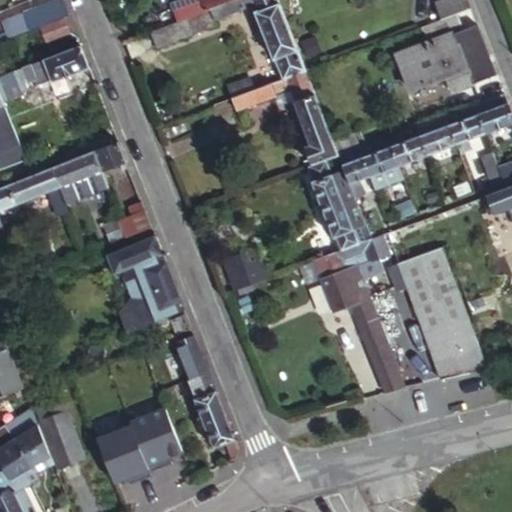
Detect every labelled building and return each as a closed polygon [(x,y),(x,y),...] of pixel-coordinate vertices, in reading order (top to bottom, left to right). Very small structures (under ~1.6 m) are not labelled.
[(34,28),(59,18),(66,16),(60,0),(27,14),(33,29),(34,28)] [(291,45),(284,27),(273,0),(237,0),(176,24),(150,33),(156,48),(185,37),(190,30),(252,6),(255,11),(252,12),(269,60),(273,59),(281,81),(302,73),(291,45)] [(237,0),(202,0),(203,0),(202,0),(195,0),(171,9),(176,24),(237,0)] [(468,10),(464,0),(443,0),(436,3),(442,20),(454,15),(468,10)] [(454,15),(442,20),(420,28),(427,45),(393,58),(405,91),(442,78),(448,94),(467,87),(449,37),(461,32),(454,15)] [(59,18),(34,28),(40,42),(65,34),(59,18)] [(284,27),(291,45),(299,43),(292,24),(284,27)] [(77,45),(0,75),(0,96),(3,105),(24,98),(26,92),(24,84),(33,79),(36,87),(86,67),(77,45)] [(329,145),(316,111),(302,73),(281,81),(252,92),(231,100),(235,112),(275,98),(274,95),(287,90),(309,146),(306,148),(312,166),(334,158),(329,145)] [(249,81),(227,89),(231,100),(252,92),(249,81)] [(473,105),(483,134),(511,122),(501,95),(473,105)] [(473,105),(444,117),(454,145),(483,134),(473,105)] [(454,145),(444,117),(414,128),(417,135),(425,156),(454,145)] [(417,135),(414,128),(401,133),(404,141),(417,135)] [(385,139),(388,147),(396,167),(425,156),(417,135),(404,141),(401,133),(385,139)] [(342,155),(357,149),(352,136),(329,145),(334,158),(342,155)] [(388,147),(385,139),(373,143),(376,152),(388,147)] [(124,165),(115,142),(90,152),(99,175),(124,165)] [(396,167),(388,147),(376,152),(373,143),(357,149),(368,178),(396,167)] [(355,182),(368,178),(357,149),(342,155),(334,158),(355,213),(361,211),(356,195),(359,193),(355,182)] [(99,175),(90,152),(47,169),(63,209),(76,203),(70,187),(99,175)] [(483,158),(493,187),(502,184),(497,169),(491,155),(483,158)] [(355,213),(334,158),(312,166),(306,169),(338,250),(365,241),(355,213)] [(511,163),(497,169),(502,184),(511,179),(511,163)] [(63,209),(47,169),(0,187),(0,188),(9,211),(48,195),(55,211),(63,209)] [(511,185),(481,197),(486,210),(491,207),(493,214),(506,209),(511,207),(511,185)] [(0,214),(9,211),(0,188),(0,214)] [(125,237),(125,238),(149,228),(139,202),(127,207),(130,217),(118,222),(125,237)] [(118,222),(118,220),(103,226),(110,243),(125,237),(118,222)] [(181,310),(151,235),(103,255),(111,274),(123,269),(123,270),(123,275),(123,280),(125,285),(132,301),(119,315),(128,336),(163,319),(181,310)] [(384,249),(379,236),(365,241),(370,255),(384,249)] [(338,250),(334,252),(339,265),(350,261),(356,259),(358,264),(372,259),(370,255),(365,241),(338,250)] [(213,261),(224,292),(258,280),(247,249),(213,261)] [(436,379),(480,368),(436,249),(394,264),(436,379)] [(339,265),(334,252),(312,260),(320,279),(334,314),(348,308),(380,393),(389,390),(400,387),(354,270),(342,274),(339,265)] [(320,279),(312,260),(298,265),(306,285),(320,279)] [(350,261),(339,265),(342,274),(354,270),(350,261)] [(0,320),(19,313),(11,294),(0,299),(0,320)] [(181,310),(163,319),(194,397),(190,399),(210,451),(232,442),(181,310)] [(0,387),(4,395),(21,389),(5,348),(0,350),(0,387)] [(148,423),(167,415),(159,395),(140,402),(148,423)] [(45,470),(51,467),(31,414),(4,430),(12,442),(28,470),(41,463),(45,470)] [(68,424),(44,433),(63,479),(86,470),(68,424)] [(35,482),(32,478),(28,470),(12,442),(0,449),(0,489),(3,495),(19,488),(20,490),(35,482)] [(28,470),(32,478),(45,470),(41,463),(28,470)] [(0,511),(30,511),(20,490),(19,488),(3,495),(0,496),(0,511)]
